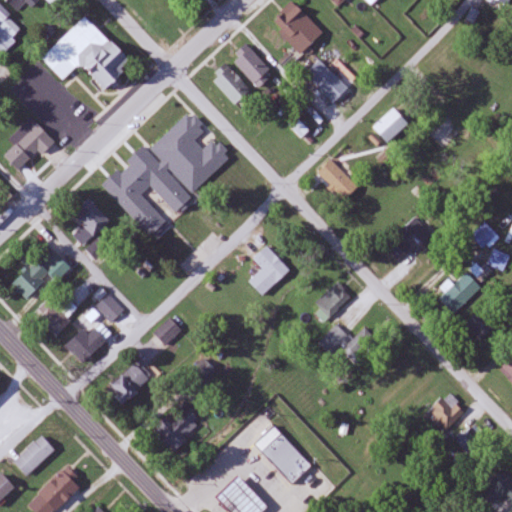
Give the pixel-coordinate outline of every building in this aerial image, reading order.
[(5,0),(18,12),(27,3),(32,8),(38,2),(35,0),(5,0)] [(511,0),(488,0),(506,10),(511,0)] [(322,32),(292,2),(271,23),(301,53),(322,32)] [(0,55),(1,56),(16,42),(12,38),(22,29),(0,4),(0,55)] [(42,59),(63,81),(80,64),(105,90),(131,64),(85,17),(42,59)] [(268,80),(264,76),(270,70),(246,45),(231,60),(259,88),(268,80)] [(334,103),(349,88),(320,60),(306,75),(334,103)] [(251,89),(227,66),(212,81),(235,105),(251,89)] [(409,124),(394,108),(373,129),(388,144),(409,124)] [(201,142),(176,117),(158,134),(183,159),(201,142)] [(19,172),(53,140),(32,118),(9,139),(15,145),(4,156),(19,172)] [(150,237),(166,222),(141,194),(151,186),(175,213),(191,198),(145,148),(119,171),(118,170),(102,185),(150,237)] [(318,173),(345,200),(359,185),(332,159),(318,173)] [(72,216),(94,237),(110,221),(88,199),(72,216)] [(471,236),(484,249),(498,235),(485,222),(471,236)] [(390,248),(402,255),(411,239),(399,232),(390,248)] [(249,281),(262,296),(290,271),(268,246),(255,258),(263,268),(249,281)] [(35,261),(30,255),(21,262),(28,270),(12,284),(25,298),(51,276),(56,282),(71,269),(51,247),(35,261)] [(441,288),(446,292),(440,298),(455,314),(479,290),(466,277),(456,288),(449,281),(441,288)] [(352,296),(338,282),(316,304),(322,309),(317,314),(325,322),(352,296)] [(95,306),(110,323),(124,311),(109,294),(95,306)] [(35,315),(57,336),(71,320),(49,300),(35,315)] [(492,330),(478,313),(466,323),(481,340),(492,330)] [(166,346),(183,331),(171,318),(154,333),(166,346)] [(319,343),(331,355),(350,336),(338,324),(319,343)] [(89,336),(84,330),(64,346),(80,365),(107,342),(96,329),(89,336)] [(355,361),(377,340),(365,329),(344,350),(355,361)] [(511,382),(511,356),(499,370),(511,382)] [(108,390),(124,406),(153,376),(138,361),(108,390)] [(427,419),(448,434),(466,408),(445,393),(427,419)] [(189,410),(173,423),(168,417),(154,430),(172,451),(202,425),(189,410)] [(458,442),(473,456),(490,439),(475,424),(458,442)] [(254,445),(292,485),(312,466),(274,426),(254,445)] [(55,450),(41,436),(14,463),(28,477),(55,450)] [(54,511),(79,487),(73,481),(77,477),(66,467),(28,506),(34,511),(54,511)] [(482,507),(511,497),(511,491),(506,471),(483,479),(487,491),(478,494),(482,507)] [(214,498),(227,511),(260,511),(266,506),(236,476),(214,498)] [(0,479),(0,499),(12,493),(3,478),(0,479)]
